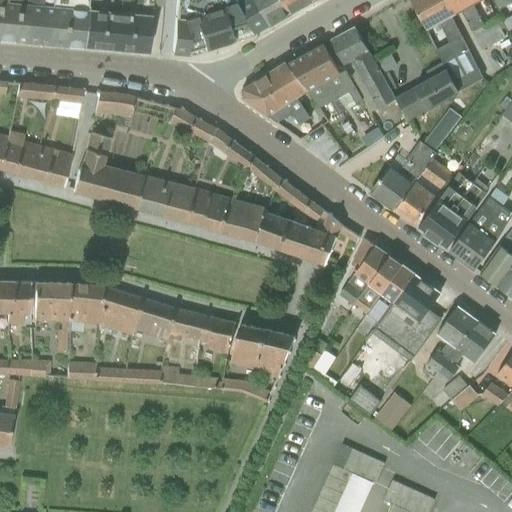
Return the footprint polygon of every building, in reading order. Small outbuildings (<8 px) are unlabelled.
[(0,0),(0,38),(43,43),(51,2),(40,0),(0,0)] [(43,43),(83,46),(87,0),(51,0),(51,2),(43,43)] [(87,0),(83,46),(115,50),(119,0),(87,0)] [(119,0),(115,50),(147,51),(151,6),(163,7),(163,0),(119,0)] [(269,26),(254,0),(253,0),(176,0),(171,55),(186,56),(253,35),(269,26)] [(269,26),(290,14),(282,0),(253,0),(254,0),(269,26)] [(313,0),(282,0),(290,14),(313,0)] [(451,17),(442,0),(410,0),(428,29),(439,23),(449,43),(436,50),(442,63),(457,94),(483,78),(451,17)] [(473,5),(480,0),(442,0),(451,17),(461,11),(482,51),(490,45),(493,51),(509,43),(505,36),(509,35),(499,16),(483,25),(473,5)] [(511,0),(493,0),(499,9),(511,2),(511,0)] [(371,112),(395,98),(355,27),(331,40),(344,64),(351,61),(355,70),(351,78),(363,99),(371,112)] [(347,70),(339,74),(323,45),(305,55),(330,103),(338,116),(363,99),(351,78),(347,70)] [(330,103),(305,55),(287,64),(305,93),(308,92),(319,110),(330,103)] [(297,98),(305,93),(287,64),(286,62),(242,90),(242,98),(278,123),(292,113),(300,124),(309,118),(297,98)] [(408,121),(457,94),(442,63),(427,72),(429,78),(395,98),(408,121)] [(503,123),(511,108),(511,80),(490,115),(503,123)] [(55,88),(17,84),(14,97),(51,101),(55,88)] [(81,91),(55,88),(51,101),(79,103),(81,91)] [(133,97),(96,93),(93,117),(99,118),(100,111),(130,115),(133,97)] [(182,112),(172,108),(168,122),(206,143),(207,140),(215,129),(182,112)] [(371,192),(393,209),(432,157),(461,117),(449,108),(424,142),(420,140),(405,161),(398,155),(371,192)] [(346,132),(355,144),(369,133),(360,122),(346,132)] [(347,146),(339,135),(322,147),(305,124),(288,136),(313,170),(347,146)] [(236,144),(215,129),(207,140),(247,166),(248,165),(254,156),(236,144)] [(7,131),(5,136),(0,159),(0,169),(30,178),(39,145),(21,141),(23,135),(7,131)] [(71,192),(134,208),(142,175),(102,165),(109,138),(89,133),(84,151),(78,167),(71,192)] [(511,140),(503,152),(511,157),(511,140)] [(71,154),(39,145),(30,178),(62,187),(71,154)] [(283,180),(254,156),(248,165),(247,166),(275,189),(283,180)] [(413,224),(452,172),(432,157),(393,209),(413,224)] [(418,228),(446,248),(489,188),(476,179),(479,175),(464,164),(418,228)] [(169,182),(142,175),(134,208),(160,216),(169,182)] [(312,202),(283,180),(275,189),(305,211),(312,202)] [(193,188),(169,182),(160,216),(183,222),(193,188)] [(476,269),(511,215),(511,212),(502,206),(509,197),(497,187),(450,251),(476,269)] [(230,198),(193,188),(183,222),(222,232),(230,198)] [(266,206),(230,198),(222,232),(256,241),(265,211),(266,206)] [(360,238),(342,226),(312,202),(305,211),(317,221),(317,225),(316,227),(306,258),(326,265),(339,235),(356,245),(360,238)] [(291,219),(265,211),(256,241),(281,250),(291,219)] [(316,227),(291,219),(281,250),(306,258),(316,227)] [(480,273),(499,286),(511,267),(511,236),(508,234),(480,273)] [(354,306),(355,305),(388,255),(364,238),(350,265),(358,268),(339,295),(354,306)] [(367,314),(401,265),(388,255),(355,305),(367,314)] [(367,314),(379,322),(414,275),(401,265),(367,314)] [(511,295),(511,267),(499,286),(511,295)] [(419,321),(438,292),(414,275),(379,322),(361,348),(373,355),(404,311),(419,321)] [(0,314),(7,314),(12,282),(0,281),(0,314)] [(29,282),(12,282),(7,314),(7,325),(21,325),(21,324),(29,324),(29,282)] [(67,351),(67,332),(69,284),(33,283),(34,320),(60,321),(60,330),(56,331),(56,351),(67,351)] [(82,322),(98,324),(102,287),(69,284),(67,332),(81,333),(82,322)] [(131,336),(132,330),(139,299),(102,287),(98,324),(98,331),(114,336),(115,332),(131,336)] [(165,341),(167,335),(172,309),(139,299),(132,330),(165,341)] [(426,364),(438,372),(476,320),(457,306),(436,334),(448,342),(440,353),(436,350),(426,364)] [(202,316),(172,309),(167,335),(174,337),(175,335),(197,340),(202,316)] [(235,323),(202,316),(197,340),(210,343),(208,349),(214,350),(213,351),(228,355),(235,323)] [(475,361),(495,334),(476,320),(438,372),(448,381),(459,366),(455,364),(463,354),(475,361)] [(230,362),(254,369),(265,330),(240,325),(232,356),(230,362)] [(295,337),(265,330),(254,369),(279,376),(295,337)] [(309,377),(320,356),(306,349),(295,370),(309,377)] [(387,370),(397,355),(388,349),(378,364),(387,370)] [(511,353),(497,376),(511,386),(511,353)] [(7,360),(0,359),(0,374),(16,376),(26,376),(43,377),(43,375),(48,375),(48,361),(29,361),(7,360)] [(93,381),(94,368),(95,363),(67,362),(66,379),(93,381)] [(159,372),(157,385),(193,388),(194,376),(177,374),(177,368),(160,367),(159,372)] [(94,368),(93,381),(120,382),(123,370),(94,368)] [(123,370),(120,382),(157,385),(159,372),(123,370)] [(194,376),(193,388),(221,390),(223,382),(216,381),(217,378),(194,376)] [(445,410),(460,396),(441,377),(427,390),(445,410)] [(247,395),(251,383),(244,380),(223,379),(223,382),(221,390),(241,392),(247,395)] [(0,445),(8,447),(18,382),(16,381),(6,381),(2,407),(0,406),(0,445)] [(251,383),(247,395),(265,404),(269,405),(270,401),(268,400),(272,392),(251,383)] [(479,408),(489,398),(474,383),(464,394),(479,408)] [(511,391),(500,403),(511,410),(511,391)] [(361,416),(378,427),(393,406),(376,394),(361,416)] [(360,511),(374,485),(382,466),(343,448),(313,511),(360,511)] [(429,511),(435,500),(392,481),(384,499),(395,504),(391,511),(429,511)]
